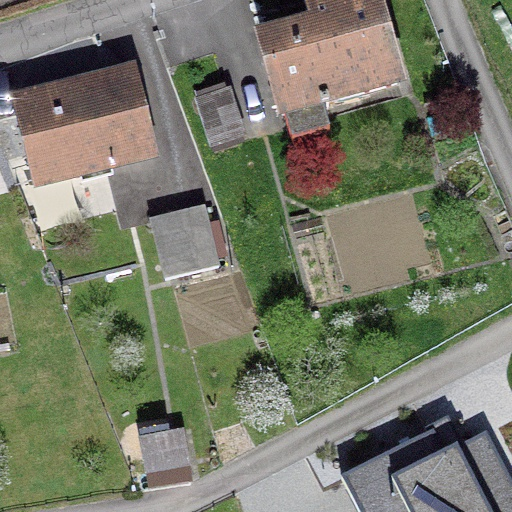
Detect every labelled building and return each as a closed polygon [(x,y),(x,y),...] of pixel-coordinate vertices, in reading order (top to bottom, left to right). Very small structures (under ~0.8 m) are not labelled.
[(407,87),(382,0),(301,0),(307,18),(253,33),(277,122),(285,120),(292,144),(331,133),(324,110),(407,87)] [(9,95),(33,193),(161,162),(136,63),(9,95)] [(211,156),(249,144),(231,87),(193,98),(211,156)] [(204,205),(149,219),(164,280),(219,267),(204,205)] [(511,511),(511,484),(486,433),(463,445),(448,416),(424,429),(427,435),(341,480),(357,511),(511,511)] [(185,430),(137,437),(143,475),(145,475),(148,490),(191,483),(189,468),(191,468),(185,430)]
